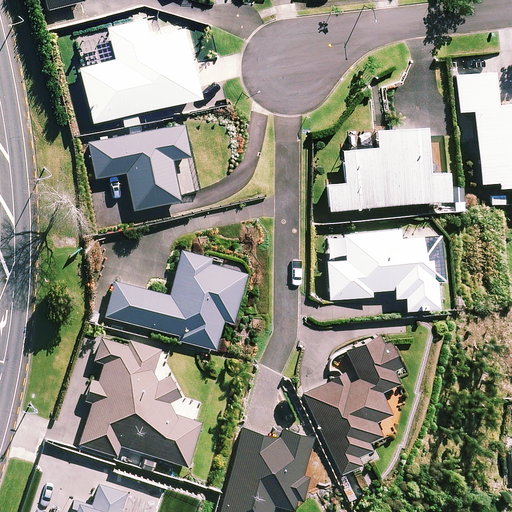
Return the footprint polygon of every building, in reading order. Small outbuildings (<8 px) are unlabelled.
[(45,0),(48,10),(83,1),(82,0),(45,0)] [(160,31),(157,17),(108,28),(115,57),(80,66),(93,123),(200,98),(183,25),(160,31)] [(511,105),(497,106),(494,73),(455,76),(459,112),(474,111),(481,184),(499,182),(499,188),(511,186),(511,105)] [(189,157),(183,124),(88,143),(96,179),(125,173),(133,211),(180,201),(179,196),(199,192),(193,166),(174,170),(172,160),(189,157)] [(427,174),(423,127),(375,131),(377,148),(342,151),(345,182),(327,183),(329,211),(447,200),(444,172),(427,174)] [(438,235),(400,238),(399,231),(326,237),(331,300),(372,297),(371,291),(394,289),(394,298),(405,297),(407,311),(438,308),(436,286),(442,286),(438,235)] [(210,258),(181,251),(170,296),(115,282),(106,317),(179,335),(178,341),(215,350),(223,320),(233,323),(245,271),(209,262),(210,258)] [(401,366),(385,332),(345,350),(356,376),(336,385),(333,380),(303,393),(341,475),(361,465),(358,457),(371,451),(368,443),(381,437),(375,422),(390,415),(380,392),(400,383),(393,369),(401,366)] [(159,350),(128,340),(127,346),(98,337),(91,359),(104,363),(98,383),(91,381),(85,400),(91,402),(78,444),(117,456),(120,446),(187,466),(200,422),(171,413),(178,390),(172,382),(151,376),(159,350)] [(312,437),(278,428),(275,438),(243,429),(221,511),(272,511),(274,505),(299,511),(308,476),(303,474),(312,437)]
